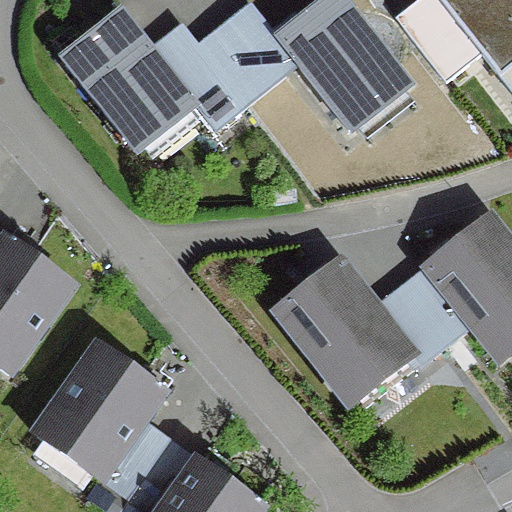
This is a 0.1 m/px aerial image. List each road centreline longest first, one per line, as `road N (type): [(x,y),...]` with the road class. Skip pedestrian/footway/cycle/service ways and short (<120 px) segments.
road 1 (residential): [(144,263),(178,240),(376,217),(511,176)]
road 2 (residential): [(144,263),(350,511)]
road 3 (residential): [(0,94),(144,263)]
